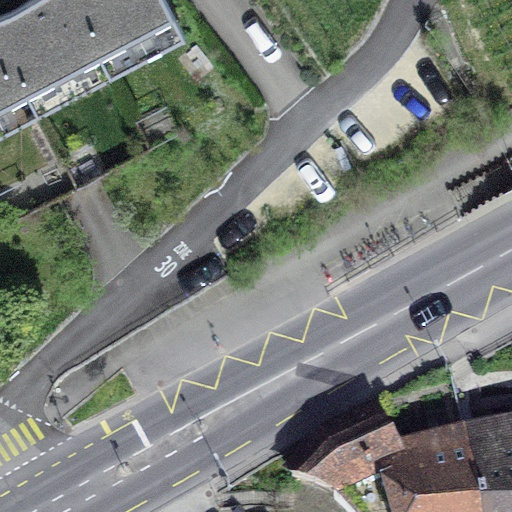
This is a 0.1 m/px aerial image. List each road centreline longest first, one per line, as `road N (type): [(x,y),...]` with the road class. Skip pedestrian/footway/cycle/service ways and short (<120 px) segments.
road 1 (residential): [(415,0),(377,59),(0,427)]
road 2 (primary): [(511,250),(49,511)]
